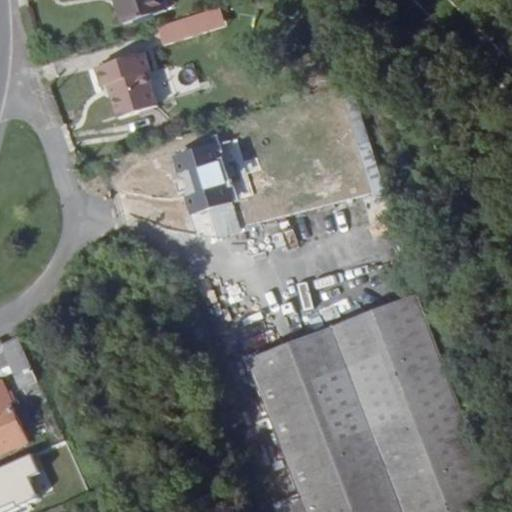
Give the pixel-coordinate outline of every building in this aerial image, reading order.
[(119,0),(129,27),(171,13),(166,0),(119,0)] [(217,11),(159,30),(166,49),(224,28),(217,11)] [(155,76),(147,58),(101,73),(108,93),(114,91),(126,125),(163,112),(150,79),(155,76)] [(237,205),(220,153),(183,166),(200,217),(237,205)] [(109,181),(106,171),(92,177),(95,186),(109,181)] [(143,263),(130,255),(122,270),(135,278),(143,263)] [(385,299),(312,329),(239,359),(274,442),(302,511),(473,511),(441,434),(385,299)] [(198,316),(213,352),(221,348),(207,312),(198,316)] [(22,341),(20,336),(5,343),(28,396),(40,390),(36,380),(39,379),(22,341)] [(0,453),(32,439),(5,379),(0,381),(0,453)] [(70,485),(58,455),(29,468),(41,498),(70,485)]
